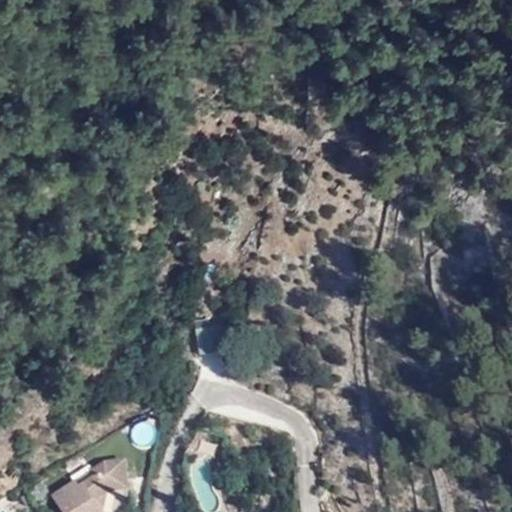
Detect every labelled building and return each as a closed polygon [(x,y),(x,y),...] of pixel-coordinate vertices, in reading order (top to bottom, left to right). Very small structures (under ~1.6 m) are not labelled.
[(213,325),(195,327),(197,353),(216,351),(213,325)] [(135,419),(129,440),(150,446),(157,426),(135,419)] [(63,489),(77,510),(74,511),(102,511),(94,499),(113,487),(130,485),(128,459),(107,460),(96,467),(99,473),(81,484),(77,479),(63,489)] [(77,479),(81,484),(99,473),(96,467),(77,479)] [(54,494),(65,511),(74,511),(77,510),(63,489),(54,494)]
